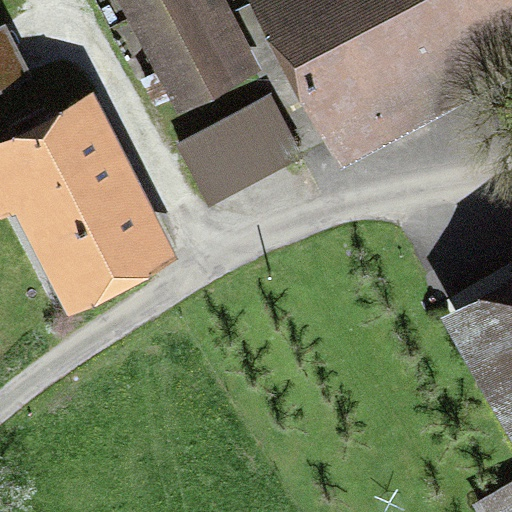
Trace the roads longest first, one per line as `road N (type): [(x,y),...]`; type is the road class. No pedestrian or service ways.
road 1 (unclassified): [(0,407),(132,310),(306,216),(364,199),(511,179)]
road 2 (track): [(69,0),(209,266)]
